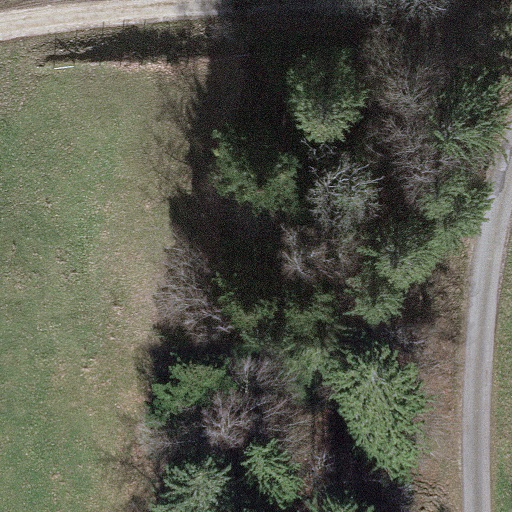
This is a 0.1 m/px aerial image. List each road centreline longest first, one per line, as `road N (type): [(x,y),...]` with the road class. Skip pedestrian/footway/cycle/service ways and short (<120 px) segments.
road 1 (track): [(511,154),(479,317),(476,511)]
road 2 (track): [(0,26),(276,0)]
